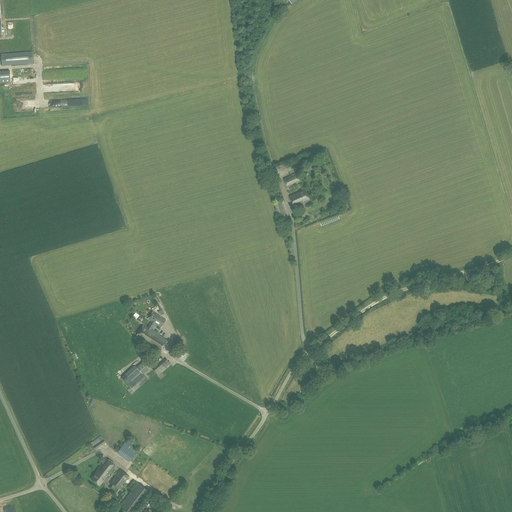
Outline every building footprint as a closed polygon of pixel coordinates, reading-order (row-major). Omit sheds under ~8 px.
[(32,63),(32,52),(1,54),(2,65),(32,63)] [(44,80),(59,79),(59,69),(44,69),(44,80)] [(302,182),(298,173),(284,179),(288,188),(302,182)] [(310,200),(305,189),(290,196),(294,206),(303,202),(304,203),(310,200)] [(280,201),(274,203),(280,222),(287,219),(280,201)] [(168,340),(151,329),(155,323),(161,327),(166,320),(153,311),(148,319),(152,321),(147,328),(143,325),(137,335),(143,339),(142,340),(160,352),(168,340)] [(180,351),(178,357),(187,361),(189,354),(180,351)] [(145,368),(148,367),(149,369),(155,364),(149,358),(143,362),(144,363),(142,364),(145,368)] [(158,375),(171,364),(165,358),(153,369),(158,375)] [(120,376),(128,384),(141,372),(135,364),(120,376)] [(148,379),(142,372),(128,384),(134,391),(148,379)] [(100,439),(93,442),(96,449),(107,445),(105,440),(101,441),(100,439)] [(126,441),(117,453),(129,462),(138,449),(126,441)] [(142,453),(134,467),(142,472),(155,450),(150,448),(146,455),(142,453)] [(107,478),(116,466),(105,458),(97,469),(98,470),(91,479),(99,485),(106,477),(107,478)] [(120,469),(110,483),(116,488),(119,490),(129,477),(120,469)] [(135,511),(150,493),(138,483),(120,506),(128,511),(135,511)]
